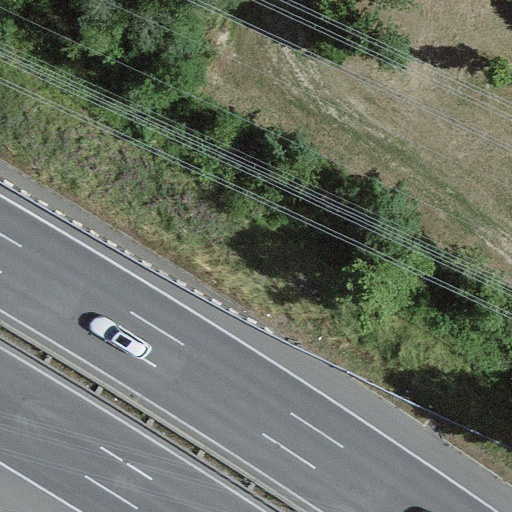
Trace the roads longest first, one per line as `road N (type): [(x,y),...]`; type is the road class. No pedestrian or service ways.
road 1 (motorway): [(404,511),(0,254)]
road 2 (motorway): [(0,412),(160,511)]
